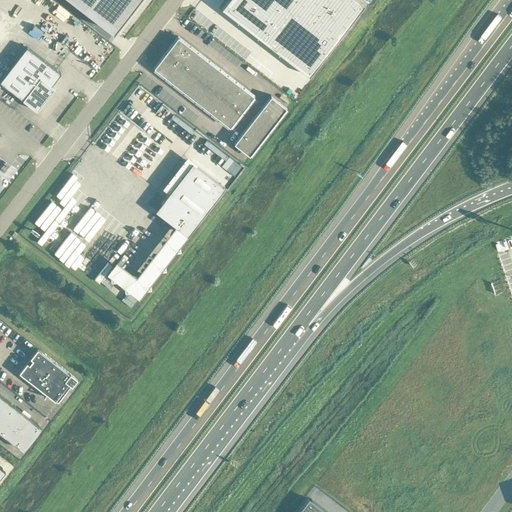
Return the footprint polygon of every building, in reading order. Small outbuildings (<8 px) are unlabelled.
[(72,0),(113,31),(136,0),(72,0)] [(352,13),(335,0),(234,0),(227,9),(309,72),(352,13)] [(197,51),(187,43),(178,36),(166,52),(175,59),(185,67),(197,51)] [(61,73),(27,46),(0,80),(0,82),(37,110),(51,91),(48,89),(61,73)] [(196,75),(208,60),(197,51),(185,67),(196,75)] [(185,67),(175,59),(166,52),(154,67),(173,82),(185,67)] [(207,84),(219,68),(208,60),(196,75),(207,84)] [(184,90),(196,75),(185,67),(173,82),(184,90)] [(215,90),(227,74),(219,68),(207,84),(215,90)] [(223,96),(235,81),(227,74),(215,90),(223,96)] [(195,99),(207,84),(196,75),(184,90),(195,99)] [(231,102),(243,86),(235,81),(223,96),(231,102)] [(203,105),(215,90),(207,84),(195,99),(203,105)] [(231,102),(242,111),(254,95),(243,86),(231,102)] [(211,111),(223,96),(215,90),(203,105),(211,111)] [(261,107),(277,119),(287,107),(271,95),(261,107)] [(219,117),(231,102),(223,96),(211,111),(219,117)] [(230,126),(242,111),(231,102),(219,117),(230,126)] [(268,131),(277,119),(261,107),(252,119),(268,131)] [(145,121),(149,125),(157,118),(153,114),(145,121)] [(259,143),(268,131),(252,119),(243,131),(259,143)] [(256,146),(259,143),(243,131),(234,143),(249,155),(256,146)] [(157,211),(187,233),(224,184),(193,162),(157,211)] [(40,350),(21,374),(46,393),(43,396),(44,397),(47,393),(58,402),(76,378),(40,350)] [(32,435),(38,427),(36,425),(38,423),(0,394),(0,432),(19,447),(21,445),(23,447),(29,439),(27,437),(30,434),(32,435)] [(326,511),(311,500),(302,511),(326,511)]
